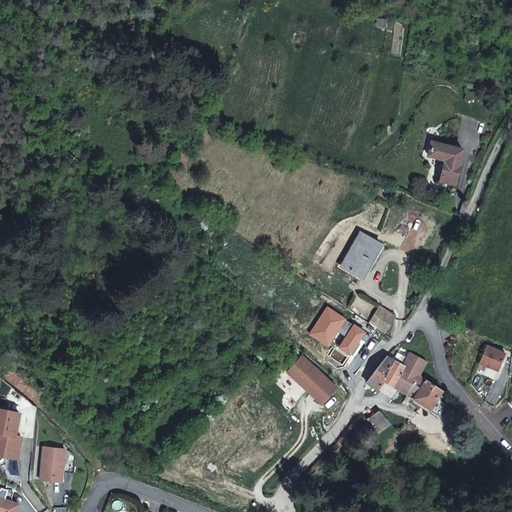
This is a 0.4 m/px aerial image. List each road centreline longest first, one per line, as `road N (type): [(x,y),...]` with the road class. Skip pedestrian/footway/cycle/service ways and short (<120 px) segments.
road 1 (residential): [(283,511),(279,495),(345,425),(360,384),(421,307),(511,122)]
road 2 (unknown): [(417,312),(433,325),(448,374),(507,448)]
road 3 (residential): [(88,511),(100,482),(188,511)]
